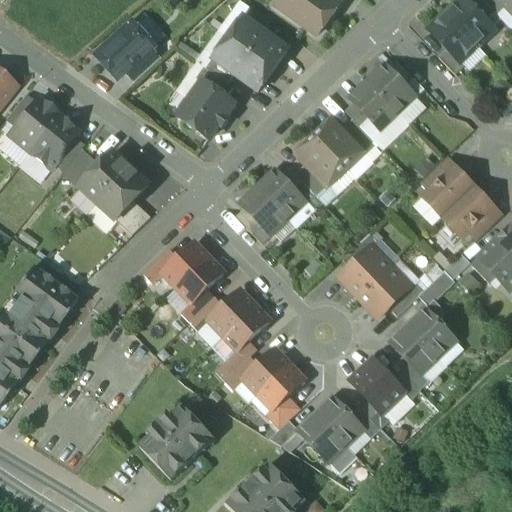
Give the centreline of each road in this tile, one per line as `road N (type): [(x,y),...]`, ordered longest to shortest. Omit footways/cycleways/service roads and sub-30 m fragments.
road 1 (residential): [(0,30),(209,185)]
road 2 (residential): [(382,25),(209,185)]
road 3 (track): [(344,511),(511,353)]
road 4 (residential): [(192,203),(324,337)]
road 5 (residential): [(508,159),(382,25)]
